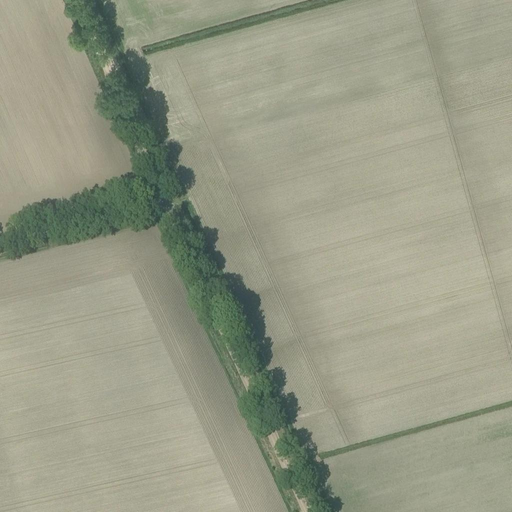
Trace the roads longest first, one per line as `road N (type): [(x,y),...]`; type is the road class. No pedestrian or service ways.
road 1 (track): [(80,0),(310,511)]
road 2 (track): [(0,240),(167,198)]
